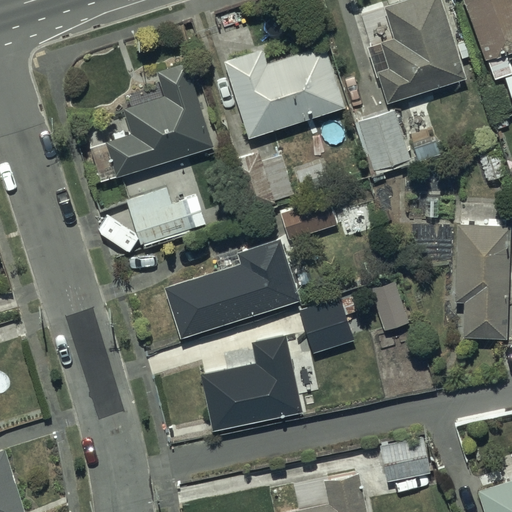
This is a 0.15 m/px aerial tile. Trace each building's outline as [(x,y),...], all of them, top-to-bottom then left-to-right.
[(438,0),(392,0),(380,4),(386,24),(359,33),(371,75),(374,74),(382,99),(461,74),(438,0)] [(511,0),(462,0),(482,56),(486,55),(493,75),(510,69),(506,57),(511,54),(511,0)] [(257,46),(221,58),(243,135),(340,103),(320,42),(261,61),(257,46)] [(183,57),(150,67),(158,94),(120,105),(128,133),(104,140),(113,170),(208,142),(183,57)] [(511,69),(503,73),(511,97),(511,69)] [(399,136),(391,108),(353,119),(369,172),(373,171),(376,180),(389,176),(387,169),(408,163),(403,146),(410,144),(407,133),(399,136)] [(273,154),(268,135),(224,148),(242,211),(271,202),(270,199),(291,193),(280,152),(273,154)] [(504,173),(493,141),(474,148),(484,179),(504,173)] [(168,201),(163,185),(127,196),(142,246),(191,231),(188,221),(199,218),(192,194),(168,201)] [(326,196),(280,209),(287,237),(334,223),(326,196)] [(506,223),(454,221),(452,299),(461,299),(460,335),(503,336),(506,223)] [(296,296),(276,235),(233,250),(236,259),(160,285),(177,333),(296,296)] [(393,278),(369,286),(382,327),(406,319),(393,278)] [(294,305),(306,348),(350,336),(338,293),(294,305)] [(299,409),(281,332),(248,339),(252,358),(196,370),(208,428),(299,409)] [(375,442),(382,479),(427,470),(420,433),(375,442)] [(0,511),(21,511),(2,446),(0,446),(0,511)] [(266,511),(265,511),(363,511),(356,471),(322,478),(326,499),(266,511)] [(511,511),(511,474),(474,486),(481,511),(511,511)]
